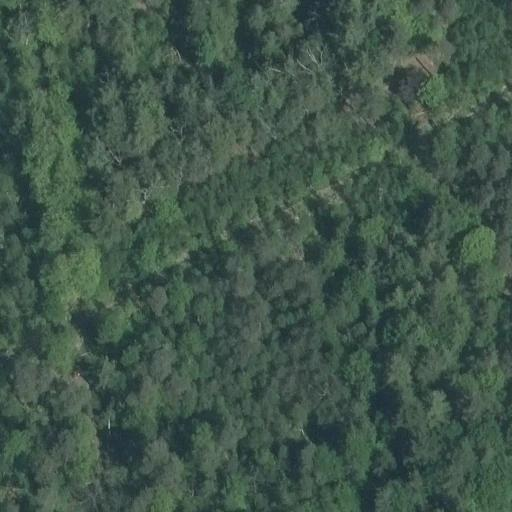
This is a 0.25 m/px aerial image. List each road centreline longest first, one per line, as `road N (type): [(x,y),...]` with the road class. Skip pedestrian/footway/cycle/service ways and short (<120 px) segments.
road 1 (track): [(511,95),(0,362)]
road 2 (track): [(38,0),(68,275),(125,511)]
road 3 (track): [(409,0),(441,133)]
